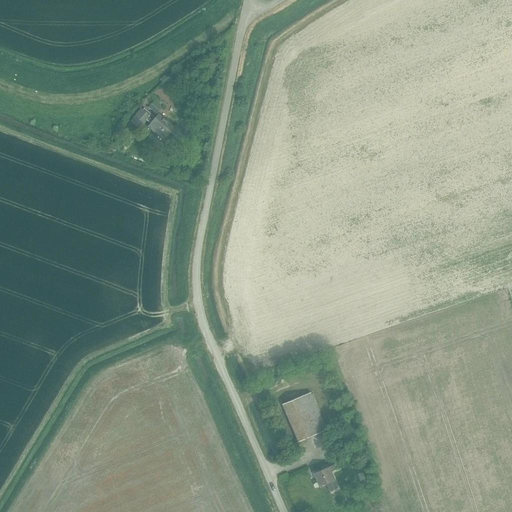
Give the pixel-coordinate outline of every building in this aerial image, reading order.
[(171,108),(169,96),(160,98),(162,110),(171,108)] [(156,113),(162,107),(154,100),(149,107),(156,113)] [(139,128),(150,114),(144,108),(142,110),(141,109),(131,121),(139,128)] [(163,140),(170,132),(177,138),(183,131),(181,129),(181,130),(175,125),(174,127),(158,114),(148,126),(163,140)] [(297,442),(325,430),(309,392),(282,404),(297,442)] [(330,472),(336,469),(334,464),(327,467),(326,464),(319,467),(320,470),(313,473),(319,487),(326,484),(329,492),(337,489),(330,472)]
